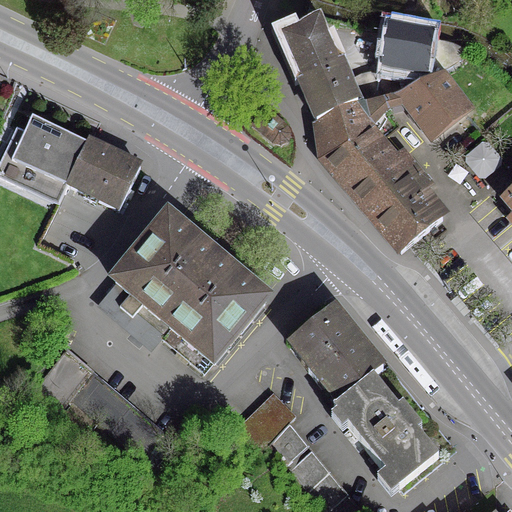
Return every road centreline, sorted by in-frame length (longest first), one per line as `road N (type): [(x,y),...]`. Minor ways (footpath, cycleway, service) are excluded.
road 1 (primary): [(511,440),(349,256),(183,129)]
road 2 (primary): [(183,129),(0,35)]
road 3 (residential): [(250,0),(183,129)]
